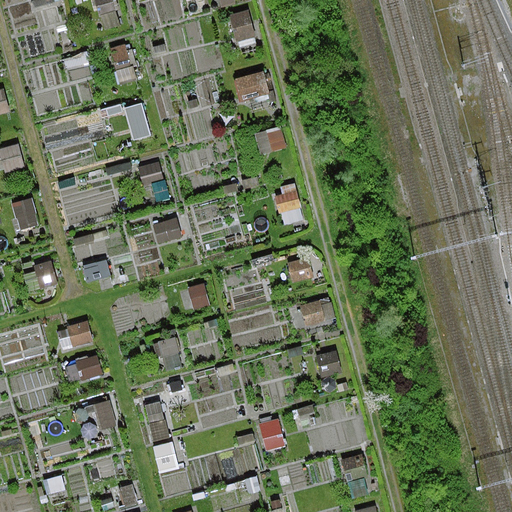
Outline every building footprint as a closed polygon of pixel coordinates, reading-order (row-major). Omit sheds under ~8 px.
[(100,0),(110,24),(125,18),(118,0),(100,0)] [(254,6),(233,12),(242,44),(263,38),(254,6)] [(119,76),(136,75),(132,42),(116,44),(119,76)] [(270,69),(240,73),(243,98),(273,94),(270,69)] [(259,131),(264,150),(290,144),(285,125),(259,131)] [(332,295),(304,299),(307,321),(335,317),(332,295)] [(77,359),(80,376),(105,371),(101,354),(77,359)] [(156,436),(171,434),(165,398),(150,401),(156,436)] [(112,399),(99,404),(107,425),(120,421),(112,399)]
